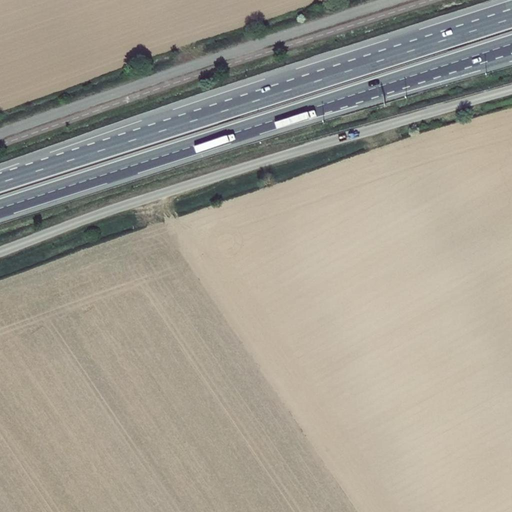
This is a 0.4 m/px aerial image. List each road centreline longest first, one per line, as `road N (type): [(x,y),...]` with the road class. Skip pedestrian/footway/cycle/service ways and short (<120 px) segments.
road 1 (trunk): [(511,14),(0,182)]
road 2 (trunk): [(0,208),(511,44)]
